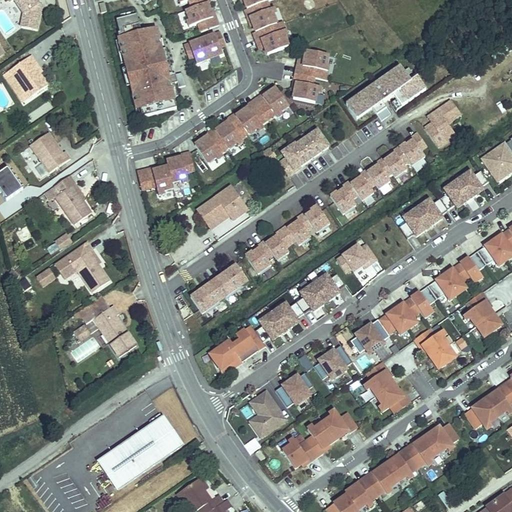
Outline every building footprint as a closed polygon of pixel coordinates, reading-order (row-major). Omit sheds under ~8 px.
[(38,29),(43,5),(37,4),(36,0),(10,0),(11,2),(13,0),(14,0),(24,14),(22,26),(38,29)] [(178,0),(181,5),(189,1),(192,10),(207,4),(210,3),(208,0),(178,0)] [(243,0),(244,4),(247,10),(249,9),(266,3),(268,2),(267,0),(243,0)] [(266,3),(249,9),(252,17),(250,18),(253,27),(256,33),(277,25),(273,16),(276,15),(274,9),(270,11),(266,3)] [(210,10),(207,4),(192,10),(186,12),(190,21),(187,22),(189,28),(198,25),(201,33),(218,26),(215,18),(213,19),(210,10)] [(252,17),(249,9),(247,10),(244,11),(251,28),(253,27),(250,18),(252,17)] [(121,20),(116,21),(120,34),(118,34),(127,69),(129,69),(131,78),(129,79),(132,91),(135,90),(142,118),(176,109),(170,85),(178,83),(175,75),(175,74),(168,76),(164,77),(162,70),(166,69),(158,38),(155,39),(153,30),(141,33),(137,16),(134,16),(133,12),(120,15),(121,20)] [(265,49),(267,55),(288,48),(285,38),(287,37),(282,23),(277,25),(256,33),(253,34),(256,43),(262,41),(265,49)] [(225,46),(220,34),(202,40),(209,60),(222,55),(220,48),(225,46)] [(209,60),(202,40),(184,47),(189,60),(194,58),(197,65),(209,60)] [(260,51),(265,49),(262,41),(256,43),(260,51)] [(328,56),(306,52),(305,58),(303,67),(297,66),(295,75),(314,79),(326,81),(329,67),(326,66),(328,56)] [(32,56),(11,71),(30,98),(48,86),(35,65),(37,63),(32,56)] [(406,63),(400,67),(409,80),(415,76),(406,63)] [(425,91),(415,76),(409,80),(400,67),(377,83),(377,84),(372,88),(371,87),(357,97),(360,101),(349,109),(356,120),(372,109),(381,102),(383,104),(394,96),(397,100),(402,107),(425,91)] [(179,88),(185,87),(182,74),(175,75),(178,83),(179,88)] [(295,75),(294,84),(296,84),(294,93),(293,99),(315,104),(317,94),(320,95),(321,89),(312,87),(314,79),(295,75)] [(264,100),(257,105),(268,120),(275,115),(277,119),(282,115),(281,113),(289,107),(276,89),(270,93),(263,98),(264,100)] [(269,91),(254,101),(257,105),(264,100),(263,98),(270,93),(269,91)] [(357,97),(346,105),(349,109),(360,101),(357,97)] [(402,107),(397,100),(392,104),(397,111),(402,107)] [(254,101),(240,111),(241,114),(249,108),(250,110),(257,105),(254,101)] [(383,104),(381,102),(372,109),(381,122),(390,115),(383,104)] [(450,102),(446,105),(456,119),(460,116),(450,102)] [(268,120),(257,105),(250,110),(249,108),(241,114),(236,117),(237,119),(248,135),(248,136),(257,130),(258,132),(263,129),(261,125),(268,120)] [(431,125),(425,129),(438,148),(456,136),(448,126),(457,120),(456,119),(446,105),(431,115),(436,121),(431,125)] [(236,117),(234,115),(219,126),(221,128),(228,122),(230,124),(237,119),(236,117)] [(427,119),(431,125),(436,121),(431,115),(427,119)] [(248,135),(237,119),(230,124),(228,122),(221,128),(215,132),(217,134),(227,149),(228,150),(236,144),(238,147),(243,143),(241,140),(248,135)] [(31,143),(51,171),(72,156),(67,149),(64,151),(49,130),(31,143)] [(215,132),(214,130),(199,140),(201,142),(208,137),(210,139),(217,134),(215,132)] [(317,131),(306,139),(318,155),(329,148),(317,131)] [(227,149),(217,134),(210,139),(208,137),(201,142),(195,146),(208,165),(216,159),(218,161),(223,158),(220,154),(227,149)] [(420,152),(427,147),(418,134),(411,139),(412,141),(406,146),(405,144),(399,149),(408,162),(412,167),(425,158),(420,152)] [(308,163),(318,155),(306,139),(296,146),(308,163)] [(491,160),(485,165),(497,183),(509,174),(508,173),(511,169),(511,153),(506,145),(505,144),(488,156),(491,160)] [(308,163),(296,146),(295,145),(282,154),(286,160),(279,164),(288,177),(295,172),(294,171),(300,166),(301,168),(308,163)] [(395,154),(403,166),(408,162),(399,149),(398,148),(386,157),(388,159),(395,154)] [(277,161),(268,149),(262,153),(271,166),(277,161)] [(26,162),(33,159),(30,150),(23,153),(26,162)] [(190,154),(181,156),(182,158),(173,161),(166,162),(168,168),(172,184),(182,182),(182,184),(188,183),(186,174),(194,172),(190,154)] [(392,174),(395,179),(406,171),(403,166),(395,154),(388,159),(383,162),(392,174)] [(481,160),(485,165),(491,160),(488,156),(481,160)] [(370,168),(371,171),(378,166),(386,178),(392,174),(383,162),(382,160),(370,168)] [(371,171),(367,174),(375,186),(378,191),(390,183),(386,178),(378,166),(371,171)] [(153,172),(152,169),(137,173),(142,191),(156,187),(159,196),(165,195),(164,192),(173,190),(172,184),(168,168),(161,170),(153,172)] [(354,180),(355,182),(362,178),(370,189),(375,186),(367,174),(365,172),(354,180)] [(481,188),(488,183),(480,172),(473,177),(470,172),(457,181),(469,200),(472,198),(472,199),(483,191),(481,188)] [(72,174),(56,184),(61,192),(57,195),(77,223),(94,211),(75,184),(78,182),(72,174)] [(355,182),(351,185),(358,196),(362,202),(373,194),(370,189),(362,178),(355,182)] [(440,200),(447,212),(455,207),(457,210),(467,202),(467,201),(469,200),(457,181),(443,191),(447,195),(440,200)] [(337,193),(330,198),(343,216),(355,207),(351,201),(358,196),(351,185),(349,182),(342,187),(344,190),(337,194),(337,193)] [(56,184),(52,187),(57,195),(61,192),(56,184)] [(209,227),(227,214),(230,217),(233,222),(248,211),(231,188),(197,211),(209,227)] [(440,217),(447,212),(440,200),(432,205),(429,201),(416,210),(429,228),(431,226),(432,227),(442,220),(440,217)] [(329,225),(316,207),(310,212),(311,213),(305,217),(303,215),(296,220),(298,222),(310,239),(329,225)] [(399,229),(407,240),(414,235),(416,238),(427,231),(426,230),(429,228),(416,210),(403,219),(406,224),(399,229)] [(227,214),(209,227),(211,231),(230,217),(227,214)] [(84,236),(95,230),(90,222),(79,229),(84,236)] [(298,222),(293,226),(287,230),(295,242),(299,247),(310,239),(298,222)] [(280,232),(290,245),(295,242),(287,230),(293,226),(292,223),(280,232)] [(15,232),(21,243),(31,237),(26,226),(15,232)] [(511,228),(477,253),(486,266),(494,261),(499,268),(511,258),(511,250),(511,249),(511,248),(511,228)] [(269,239),(271,242),(277,237),(285,249),(290,245),(280,232),(269,239)] [(61,251),(73,242),(66,233),(54,242),(61,251)] [(271,242),(266,245),(273,255),(278,262),(289,254),(285,249),(277,237),(271,242)] [(252,253),(245,257),(258,275),(271,266),(266,260),(273,255),(266,245),(264,242),(257,247),(259,250),(253,254),(252,253)] [(77,272),(91,296),(109,285),(98,266),(91,253),(93,252),(89,245),(55,265),(64,280),(77,272)] [(370,266),(377,261),(367,246),(360,250),(358,247),(337,262),(345,274),(352,270),(354,274),(362,268),(369,263),(370,266)] [(101,265),(93,252),(91,253),(98,266),(101,265)] [(477,253),(428,288),(437,301),(445,295),(450,302),(467,290),(462,283),(469,278),(474,285),(483,279),(478,272),(486,266),(477,253)] [(226,273),(190,298),(202,315),(248,283),(234,263),(228,268),(230,270),(226,273)] [(42,285),(54,278),(49,269),(36,276),(42,285)] [(338,292),(345,287),(337,276),(330,281),(326,276),(313,285),(326,303),(328,302),(329,303),(340,295),(338,292)] [(296,304),(304,315),(311,310),(313,313),(324,306),(324,305),(326,303),(313,285),(300,294),(303,299),(296,304)] [(378,322),(388,335),(396,330),(400,337),(418,325),(413,318),(420,313),(425,320),(433,314),(429,307),(437,301),(428,288),(378,322)] [(486,302),(481,294),(466,305),(471,312),(463,317),(467,322),(470,320),(475,328),(476,328),(493,316),(489,310),(484,303),(486,302)] [(84,329),(91,324),(106,315),(98,302),(76,316),(84,329)] [(297,321),(304,315),(296,304),(289,309),(285,305),(272,314),(285,332),(287,330),(288,331),(299,324),(297,321)] [(106,315),(91,324),(116,362),(133,351),(114,321),(117,319),(111,311),(106,315)] [(255,333),(263,344),(270,339),(272,342),(283,334),(285,332),(272,314),(259,323),(262,328),(255,333)] [(493,316),(476,328),(484,339),(501,327),(493,316)] [(378,322),(378,321),(370,326),(371,328),(357,338),(351,343),(360,355),(366,351),(369,356),(384,345),(382,343),(389,338),(388,335),(378,322)] [(356,336),(357,338),(371,328),(370,326),(356,336)] [(259,352),(266,348),(263,344),(255,333),(251,327),(236,337),(239,342),(233,346),(229,342),(212,354),(223,377),(258,352),(259,352)] [(83,329),(77,334),(82,342),(88,338),(83,329)] [(430,330),(415,340),(420,348),(422,346),(427,353),(431,359),(448,347),(449,347),(443,339),(446,337),(443,331),(435,337),(430,330)] [(77,334),(72,336),(78,345),(82,342),(77,334)] [(352,364),(341,347),(333,352),(334,354),(320,364),(313,368),(322,381),(329,377),(332,381),(347,371),(345,369),(352,364)] [(456,358),(448,347),(431,359),(439,370),(456,358)] [(319,362),(320,364),(334,354),(333,352),(319,362)] [(305,356),(298,361),(307,373),(313,368),(305,356)] [(387,371),(382,363),(366,374),(371,381),(364,387),(367,392),(371,390),(376,398),(394,385),(390,379),(385,373),(387,371)] [(283,387),(275,392),(287,409),(294,404),(295,406),(310,396),(307,391),(313,387),(304,374),(298,379),(284,389),(283,387)] [(284,389),(298,379),(297,377),(283,387),(284,389)] [(395,415),(410,404),(405,397),(403,398),(398,391),(394,385),(376,398),(382,406),(379,408),(382,413),(390,408),(395,415)] [(511,410),(511,409),(511,408),(511,395),(505,385),(498,390),(498,391),(492,396),(485,401),(498,418),(506,413),(508,416),(511,412),(511,410)] [(266,393),(250,404),(259,417),(263,423),(254,430),(261,439),(286,421),(280,412),(278,413),(276,411),(278,409),(266,393)] [(498,418),(485,401),(465,415),(475,430),(483,425),(487,431),(492,427),(489,424),(498,418)] [(349,435),(357,430),(346,414),(339,419),(334,412),(329,415),(331,418),(323,424),(335,442),(348,433),(349,435)] [(250,423),(254,430),(263,423),(259,417),(250,423)] [(181,448),(162,420),(97,464),(117,492),(181,448)] [(306,443),(316,458),(324,453),(322,451),(329,446),(335,442),(323,424),(315,430),(312,427),(307,430),(313,438),(306,443)] [(451,445),(459,440),(448,425),(441,430),(439,428),(426,437),(438,455),(446,449),(449,452),(454,449),(451,445)] [(407,454),(418,469),(425,464),(427,467),(432,464),(430,461),(438,455),(426,437),(420,442),(413,447),(414,449),(407,454)] [(250,455),(261,447),(254,438),(243,446),(250,455)] [(309,463),(316,458),(306,443),(299,447),(293,440),(288,443),(291,447),(283,452),(295,470),(301,466),(308,461),(309,463)] [(404,449),(407,454),(414,449),(413,447),(420,442),(418,440),(404,449)] [(392,461),(399,456),(400,458),(407,454),(404,449),(390,459),(392,461)] [(265,458),(259,451),(255,454),(261,462),(265,458)] [(411,474),(418,469),(407,454),(400,458),(399,456),(392,461),(386,466),(398,483),(406,478),(408,481),(413,477),(411,474)] [(367,482),(377,497),(384,492),(387,496),(392,492),(390,489),(398,483),(386,466),(380,470),(372,475),(374,477),(367,482)] [(364,478),(367,482),(374,477),(372,475),(380,470),(378,468),(364,478)] [(204,474),(179,490),(193,511),(199,507),(202,511),(206,511),(208,511),(227,511),(226,509),(234,504),(229,496),(225,499),(221,492),(212,498),(205,488),(211,484),(204,474)] [(360,487),(367,482),(364,478),(350,487),(351,490),(359,484),(360,487)] [(347,496),(358,511),(366,506),(368,509),(373,505),(371,502),(377,497),(367,482),(360,487),(359,484),(351,490),(345,494),(347,496)] [(511,511),(511,490),(481,511),(511,511)] [(443,492),(438,496),(446,508),(452,504),(443,492)] [(357,511),(358,511),(347,496),(326,510),(327,511),(357,511)]
